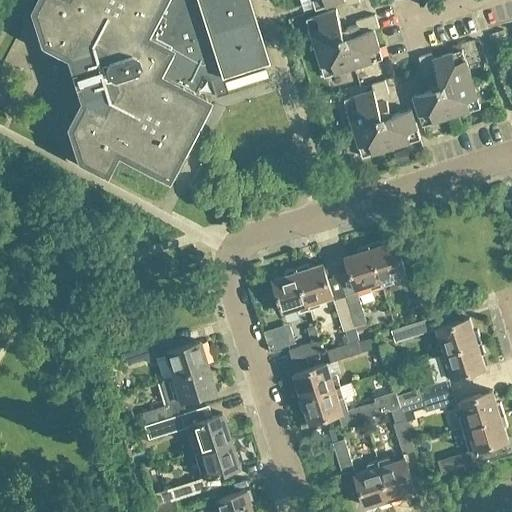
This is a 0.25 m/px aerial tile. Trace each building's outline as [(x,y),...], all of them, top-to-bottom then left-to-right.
[(35,0),(31,8),(41,41),(68,55),(81,96),(68,125),(79,157),(105,171),(116,150),(168,177),(208,99),(195,92),(203,77),(210,80),(215,96),(228,92),(222,76),(268,61),(249,0),(35,0)] [(312,0),(316,10),(345,1),(346,6),(359,2),(358,0),(312,0)] [(383,59),(373,30),(379,29),(375,15),(356,22),(357,26),(342,30),(336,11),(306,20),(325,78),(383,59)] [(480,108),(462,51),(433,60),(431,54),(418,58),(424,77),(428,76),(432,91),(413,97),(422,127),(480,108)] [(420,140),(411,110),(392,116),(387,102),(391,101),(385,81),(372,85),(374,91),(344,100),(362,158),(420,140)] [(234,155),(291,137),(280,103),(257,111),(254,100),(243,103),(246,114),(223,121),(234,155)] [(406,150),(393,154),(397,166),(410,161),(406,150)] [(0,241),(11,239),(5,218),(0,219),(0,241)] [(406,274),(396,242),(382,247),(380,242),(369,246),(383,288),(394,285),(392,279),(406,274)] [(383,288),(369,246),(358,249),(359,253),(346,258),(356,291),(370,286),(371,292),(383,288)] [(333,298),(322,265),(309,269),(308,265),(296,269),(310,311),(321,307),(320,302),(333,298)] [(285,273),(286,277),(273,281),(283,314),(297,309),(299,314),(310,311),(296,269),(285,273)] [(421,307),(432,304),(423,274),(412,277),(421,307)] [(367,325),(358,294),(346,298),(355,328),(367,325)] [(355,328),(346,298),(334,302),(344,332),(355,328)] [(394,342),(432,330),(429,319),(391,331),(393,337),(394,342)] [(480,337),(478,331),(474,332),(470,319),(437,329),(441,343),(435,344),(439,356),(481,342),(480,337)] [(315,325),(307,328),(309,336),(317,334),(315,325)] [(276,327),(264,331),(270,351),(282,347),(276,327)] [(345,336),(342,337),(344,345),(357,341),(359,340),(356,332),(355,328),(344,332),(345,336)] [(292,361),(323,352),(319,340),(289,350),(292,361)] [(207,366),(199,341),(165,352),(173,376),(207,366)] [(327,350),(330,362),(361,352),(357,341),(344,345),(327,350)] [(486,368),(482,355),(485,354),(481,342),(439,356),(447,380),(449,379),(486,368)] [(157,356),(153,343),(147,345),(123,353),(127,365),(157,356)] [(340,386),(337,375),(331,377),(327,363),(294,373),(298,386),(294,388),(298,400),(340,386)] [(141,413),(145,426),(176,416),(172,403),(180,401),(181,401),(215,390),(207,366),(173,376),(161,380),(162,382),(160,383),(167,405),(141,413)] [(407,405),(452,390),(449,379),(447,380),(419,389),(419,391),(405,396),(407,405)] [(343,413),(338,400),(344,398),(340,386),(298,400),(301,411),(305,410),(310,423),(343,413)] [(456,402),(452,390),(407,405),(401,407),(406,422),(416,419),(414,411),(425,408),(426,412),(456,402)] [(504,415),(500,403),(497,404),(493,391),(460,401),(464,415),(458,416),(462,428),(504,415)] [(350,423),(391,410),(401,407),(397,396),(346,412),(350,423)] [(415,451),(406,422),(401,407),(391,410),(395,424),(394,424),(403,454),(415,451)] [(193,451),(230,439),(221,412),(185,424),(193,451)] [(502,455),(498,444),(508,441),(504,427),(508,426),(504,415),(462,428),(470,452),(472,451),(476,463),(502,455)] [(149,438),(180,428),(176,416),(145,426),(149,438)] [(230,440),(230,439),(193,451),(202,478),(239,466),(230,440)] [(344,440),(333,443),(342,474),(354,470),(344,440)] [(441,461),(445,473),(476,463),(472,451),(470,452),(441,461)] [(403,499),(402,495),(414,491),(404,459),(391,463),(389,457),(378,461),(391,502),(403,499)] [(355,474),(365,506),(378,502),(379,506),(391,502),(378,461),(367,464),(369,470),(355,474)] [(169,501),(173,499),(200,491),(197,480),(196,479),(165,489),(169,501)] [(197,505),(199,511),(252,511),(246,489),(204,503),(200,491),(173,499),(177,511),(197,505)]
